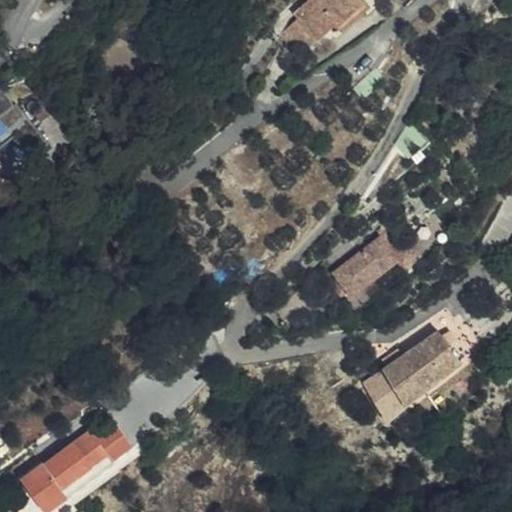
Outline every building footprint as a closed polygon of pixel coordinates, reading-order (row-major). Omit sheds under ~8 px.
[(324,0),(306,20),(310,24),(334,47),(349,31),(353,34),(372,6),(365,0),(324,0)] [(334,47),(310,24),(290,45),(314,68),(334,47)] [(0,82),(0,140),(2,143),(32,118),(1,81),(0,82)] [(382,229),(375,233),(382,242),(388,237),(382,229)] [(379,239),(375,233),(329,269),(334,275),(339,282),(347,292),(352,299),(398,262),(379,239)] [(406,240),(390,252),(398,262),(404,270),(419,258),(406,240)] [(347,292),(339,282),(333,286),(341,297),(347,292)] [(384,371),(407,407),(466,359),(455,342),(450,345),(440,333),(384,371)] [(388,422),(407,407),(384,371),(364,385),(388,422)] [(112,469),(132,455),(112,428),(95,441),(89,433),(48,464),(46,462),(17,484),(37,511),(58,511),(114,472),(112,469)] [(0,497),(10,490),(2,479),(0,480),(0,497)]
